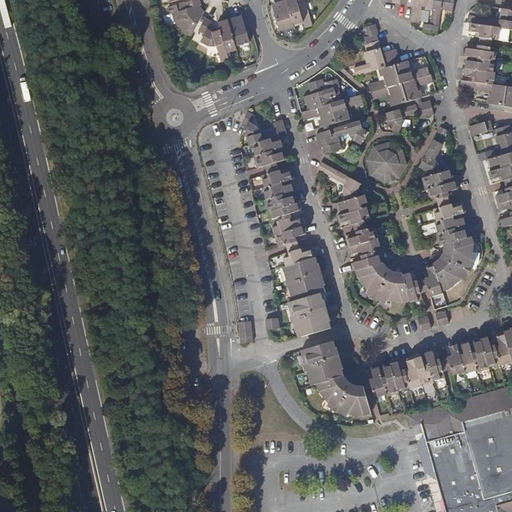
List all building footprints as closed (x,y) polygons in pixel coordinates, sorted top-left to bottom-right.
[(201,5),(199,0),(189,0),(185,1),(187,8),(179,10),(177,4),(168,6),(170,14),(173,13),(175,21),(184,32),(191,36),(204,11),(199,5),(201,5)] [(294,26),(294,25),(286,0),(283,0),(272,4),(280,30),(294,26)] [(286,0),(294,25),(303,22),(301,17),(296,0),(286,0)] [(296,0),(301,17),(309,14),(305,0),(296,0)] [(434,0),(414,0),(414,6),(411,22),(419,23),(422,6),(434,8),(434,0)] [(434,0),(434,8),(431,25),(439,26),(442,9),(453,11),(454,0),(434,0)] [(511,30),(511,9),(502,8),(500,20),(469,15),(468,23),(470,24),(511,29),(511,30)] [(246,14),(228,19),(236,46),(249,42),(245,27),(250,26),(246,14)] [(227,52),(220,30),(212,32),(207,29),(212,21),(205,17),(199,30),(205,33),(200,42),(206,45),(210,46),(213,46),(217,45),(222,61),(229,59),(227,52)] [(220,30),(227,52),(237,49),(236,46),(228,19),(218,22),(220,30)] [(439,26),(431,25),(425,24),(423,31),(438,33),(439,26)] [(500,28),(470,24),(469,36),(481,38),(481,41),(480,45),(492,47),(493,42),(493,39),(509,42),(511,30),(500,28)] [(367,38),(372,36),(378,34),(377,29),(365,33),(367,38)] [(361,47),(365,45),(374,43),(372,36),(367,38),(359,40),(361,47)] [(380,41),(374,43),(365,45),(367,52),(381,48),(381,47),(380,41)] [(492,47),(480,45),(467,43),(466,55),(468,56),(496,60),(498,48),(492,47)] [(381,47),(381,48),(383,53),(395,49),(394,44),(381,47)] [(382,69),(386,68),(384,60),(383,53),(381,48),(367,52),(371,63),(354,68),(356,76),(382,69)] [(395,49),(383,53),(384,60),(399,56),(397,49),(395,49)] [(384,60),(386,68),(395,65),(401,63),(399,56),(384,60)] [(498,60),(496,60),(468,56),(466,68),(496,72),(498,60)] [(409,61),(401,63),(395,65),(400,84),(402,83),(430,75),(428,67),(412,71),(409,61)] [(395,65),(386,68),(382,69),(385,79),(369,84),(371,92),(373,92),(400,84),(395,65)] [(496,72),(466,68),(464,80),(477,82),(494,84),(496,72)] [(430,75),(402,83),(408,102),(421,98),(418,86),(434,82),(432,75),(430,75)] [(308,104),(310,110),(332,104),(339,102),(338,97),(341,96),(339,87),(340,87),(338,79),(328,82),(330,89),(304,97),(306,104),(308,104)] [(325,86),(323,80),(309,83),(311,90),(325,86)] [(475,90),(477,82),(464,80),(462,80),(461,87),(475,90)] [(477,82),(475,90),(492,93),(490,104),(504,106),(507,86),(494,84),(477,82)] [(408,102),(402,83),(400,84),(373,92),(375,99),(391,95),(395,106),(408,102)] [(339,102),(332,104),(338,123),(351,119),(348,107),(363,103),(361,96),(339,102)] [(419,112),(433,108),(431,101),(417,105),(419,112)] [(332,104),(310,110),(302,112),(304,120),(321,115),(324,126),(338,123),(332,104)] [(403,117),(419,113),(419,112),(417,105),(387,114),(389,122),(387,126),(399,133),(403,127),(403,124),(404,121),(403,117)] [(435,115),(433,108),(419,112),(419,113),(421,119),(435,115)] [(243,123),(248,125),(249,122),(253,114),(249,112),(243,123)] [(278,129),(280,136),(282,136),(287,134),(288,134),(283,120),(276,122),(278,129)] [(494,129),(491,120),(470,126),(473,136),(494,130),(494,129)] [(361,121),(331,130),(333,137),(350,133),(351,136),(352,139),(354,140),(362,144),(368,132),(364,129),(361,121)] [(249,122),(248,125),(243,135),(248,137),(250,145),(253,144),(280,136),(278,129),(262,133),(260,129),(256,125),(249,122)] [(499,136),(511,132),(511,131),(510,125),(496,129),(498,136),(499,136)] [(435,140),(441,144),(448,131),(442,128),(435,140)] [(333,137),(331,130),(317,134),(319,141),(333,137)] [(511,132),(499,136),(502,147),(486,152),(488,160),(511,153),(511,132)] [(253,144),(256,156),(284,148),(286,147),(282,136),(280,136),(253,144)] [(333,137),(319,141),(321,147),(324,147),(335,144),(333,137)] [(441,144),(435,140),(423,162),(420,168),(427,172),(429,177),(442,173),(440,163),(434,159),(442,144),(441,144)] [(338,143),(335,144),(324,147),(326,154),(340,150),(338,143)] [(402,151),(390,144),(375,148),(368,161),(372,175),(384,182),(388,181),(389,185),(397,182),(396,178),(399,177),(406,165),(402,151)] [(287,160),(284,148),(256,156),(255,157),(258,168),(266,166),(277,163),(287,160)] [(511,153),(488,160),(491,172),(511,165),(511,153)] [(319,168),(331,176),(335,169),(323,162),(319,168)] [(262,175),(266,187),(293,179),(295,178),(292,167),(279,170),(278,167),(277,163),(266,166),(267,169),(268,173),(262,175)] [(508,188),(511,186),(511,165),(491,172),(489,172),(493,184),(505,181),(506,184),(508,188)] [(335,169),(331,176),(345,185),(344,188),(344,192),(346,201),(359,198),(358,191),(362,184),(356,180),(335,169)] [(428,190),(456,182),(452,170),(442,173),(429,177),(423,179),(426,191),(428,190)] [(267,200),(294,192),(296,191),(293,179),(266,187),(264,188),(267,200)] [(456,182),(428,190),(432,202),(438,201),(449,197),(461,194),(458,182),(456,182)] [(511,186),(508,188),(495,192),(498,204),(511,199),(511,186)] [(269,212),(271,211),(298,204),(294,192),(267,200),(265,200),(269,212)] [(359,198),(346,201),(337,204),(340,216),(367,208),(369,208),(366,196),(359,198)] [(449,197),(438,201),(439,204),(440,208),(434,210),(437,221),(465,213),(467,213),(463,201),(451,205),(450,201),(449,197)] [(511,199),(498,204),(502,215),(511,212),(511,199)] [(274,223),(301,215),(303,214),(300,203),(298,204),(271,211),(274,223)] [(371,220),(367,208),(340,216),(338,217),(341,228),(354,225),(355,228),(356,232),(367,229),(366,225),(365,222),(371,220)] [(511,212),(502,215),(500,216),(503,228),(511,225),(511,212)] [(468,225),(465,213),(437,221),(436,222),(439,234),(466,226),(468,225)] [(276,235),(305,227),(301,215),(274,223),(272,224),(276,235)] [(469,238),(466,226),(439,234),(437,234),(440,246),(445,245),(469,238)] [(287,245),(298,241),(308,239),(305,227),(276,235),(279,247),(287,245)] [(367,229),(356,232),(346,235),(349,247),(378,239),(375,227),(367,229)] [(472,237),(469,238),(445,245),(444,252),(442,257),(439,261),(434,265),(442,291),(450,289),(461,280),(465,273),(467,274),(470,267),(469,266),(472,260),(474,244),(472,237)] [(378,239),(349,247),(353,259),(380,251),(382,250),(378,239)] [(283,254),(287,266),(316,257),(312,245),(300,248),(299,244),(298,241),(287,245),(288,247),(289,252),(283,254)] [(356,271),(383,263),(380,251),(353,259),(351,259),(354,271),(356,271)] [(297,300),(322,293),(326,292),(324,285),(326,285),(324,277),(321,278),(319,272),(322,271),(320,264),(319,264),(316,257),(287,266),(288,270),(285,271),(288,280),(286,281),(288,288),(290,288),(292,297),(296,296),(297,300)] [(383,263),(356,271),(358,278),(368,290),(375,294),(374,296),(380,299),(382,297),(387,301),(403,303),(410,301),(402,274),(398,273),(394,272),(389,270),(387,268),(383,263)] [(442,291),(434,265),(422,268),(425,280),(422,281),(418,282),(421,293),(425,292),(428,291),(430,297),(443,294),(442,291)] [(402,274),(410,301),(411,303),(423,299),(421,293),(418,282),(415,270),(402,274)] [(323,300),(322,293),(297,300),(292,302),(293,307),(290,308),(293,317),(291,317),(293,324),(295,324),(298,333),(301,332),(302,337),(332,328),(329,321),(331,321),(329,314),(326,315),(324,308),(327,307),(325,300),(323,300)] [(445,311),(440,313),(444,325),(449,323),(445,311)] [(439,326),(444,325),(440,313),(435,314),(439,326)] [(428,316),(423,318),(427,329),(432,328),(428,316)] [(422,331),(427,329),(423,318),(418,319),(422,331)] [(511,355),(505,333),(493,336),(501,363),(502,365),(511,362),(511,355)] [(481,338),(482,340),(490,367),(501,363),(493,336),(493,334),(481,338)] [(482,340),(470,343),(477,370),(478,372),(490,369),(490,367),(482,340)] [(315,385),(318,384),(345,376),(343,370),(344,369),(342,362),(339,362),(337,356),(340,355),(338,348),(337,348),(334,341),(304,350),(306,355),(303,356),(306,365),(304,366),(306,372),(308,372),(310,381),(314,380),(315,385)] [(457,345),(465,372),(466,374),(477,370),(470,343),(469,341),(457,345)] [(444,359),(441,360),(444,371),(451,369),(453,375),(465,372),(457,345),(457,343),(445,346),(448,358),(444,359)] [(444,371),(441,360),(438,348),(425,352),(426,354),(434,381),(446,377),(444,371)] [(426,354),(414,357),(423,386),(435,383),(434,381),(426,354)] [(414,357),(403,360),(411,388),(411,390),(423,386),(414,357)] [(390,362),(390,364),(398,391),(411,388),(403,360),(402,358),(390,362)] [(379,367),(387,395),(388,397),(399,393),(398,391),(390,364),(379,367)] [(387,395),(379,367),(379,365),(366,369),(375,398),(387,395)] [(345,376),(318,384),(320,391),(329,403),(336,407),(335,408),(342,412),(343,410),(349,414),(364,416),(372,413),(369,402),(364,386),(361,386),(355,385),(353,384),(349,382),(348,380),(346,378),(345,376)] [(511,387),(467,400),(459,413),(447,406),(400,419),(402,428),(411,425),(436,511),(510,511),(510,509),(511,508),(511,387)]
